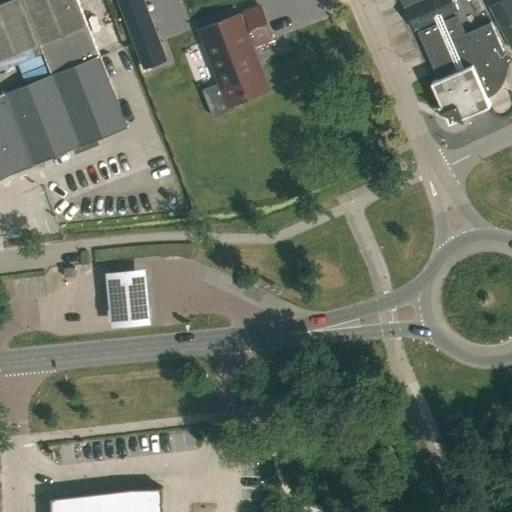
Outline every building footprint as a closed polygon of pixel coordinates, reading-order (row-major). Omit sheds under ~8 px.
[(0,94),(0,177),(128,127),(78,0),(7,0),(0,3),(0,59),(40,44),(52,74),(0,94)] [(401,0),(415,30),(417,29),(439,79),(433,82),(444,109),(441,110),(466,120),(465,117),(491,105),(488,98),(496,93),(500,89),(505,81),(507,77),(510,63),(511,60),(511,56),(504,51),(492,22),(466,33),(457,11),(459,10),(454,0),(401,0)] [(511,0),(502,0),(490,6),(511,47),(511,0)] [(221,81),(202,88),(213,116),(232,109),(230,104),(268,90),(252,47),(273,39),(261,6),(201,29),(221,81)] [(157,36),(153,25),(130,34),(134,45),(157,36)] [(76,268),(64,269),(65,277),(77,276),(76,268)] [(149,274),(110,277),(114,332),(154,329),(149,274)] [(303,416),(308,428),(323,423),(323,424),(330,421),(325,408),(303,416)] [(157,452),(157,442),(135,443),(135,453),(157,452)] [(163,511),(163,486),(134,487),(134,497),(82,498),(82,511),(163,511)]
